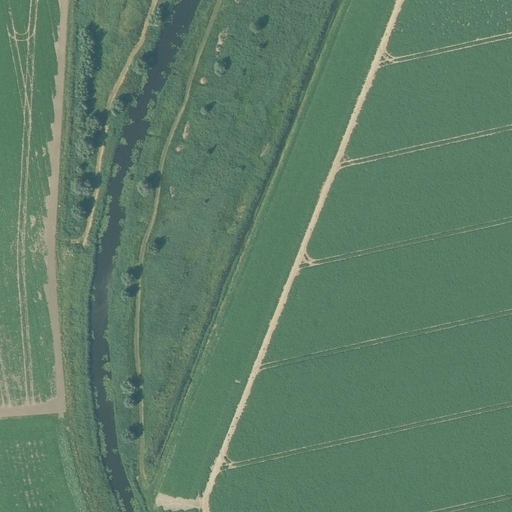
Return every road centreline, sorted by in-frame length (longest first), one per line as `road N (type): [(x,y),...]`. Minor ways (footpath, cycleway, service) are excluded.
road 1 (track): [(103,511),(76,386),(80,242),(56,242)]
road 2 (track): [(80,242),(107,99),(152,0)]
